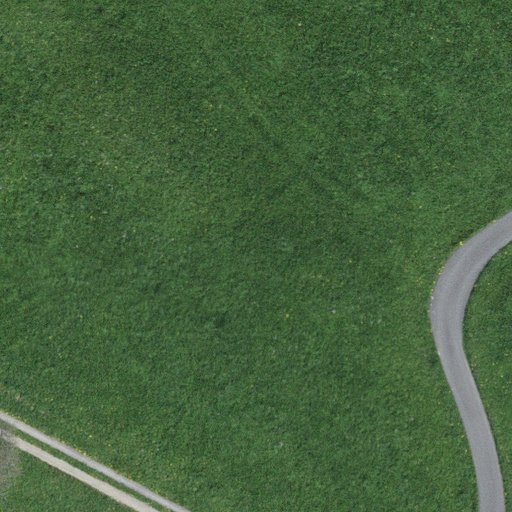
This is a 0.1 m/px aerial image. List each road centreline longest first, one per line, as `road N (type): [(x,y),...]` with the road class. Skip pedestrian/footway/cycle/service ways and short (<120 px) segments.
road 1 (track): [(485,511),(486,479),(444,339),(447,276),(511,216)]
road 2 (track): [(0,424),(161,511)]
